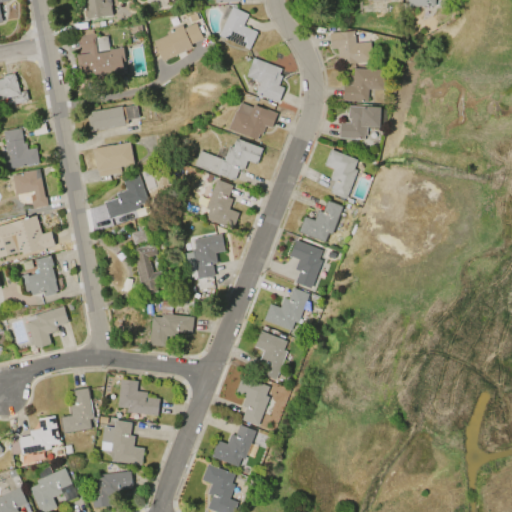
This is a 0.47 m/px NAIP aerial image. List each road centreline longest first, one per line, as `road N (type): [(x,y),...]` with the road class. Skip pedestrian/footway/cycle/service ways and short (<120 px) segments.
road 1 (residential): [(167,511),(209,370),(311,108),(310,71),(273,0)]
road 2 (residential): [(102,358),(38,0)]
road 3 (residential): [(209,370),(102,358),(33,367),(1,395)]
